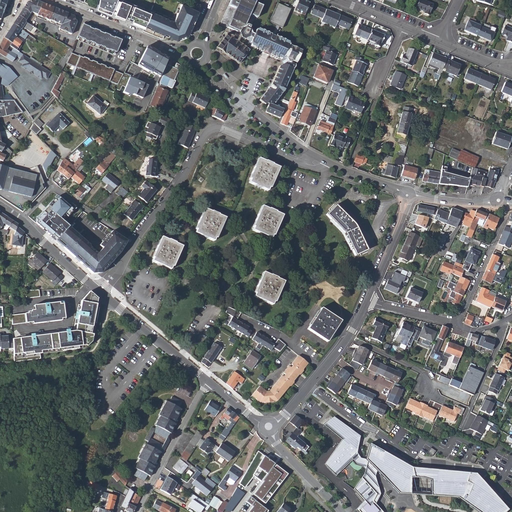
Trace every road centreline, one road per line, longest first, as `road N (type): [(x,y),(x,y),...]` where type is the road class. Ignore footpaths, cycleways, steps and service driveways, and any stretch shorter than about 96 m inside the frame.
road 1 (residential): [(135,241),(214,127),(312,165),(322,160)]
road 2 (residential): [(511,497),(479,469),(419,460),(308,388)]
road 3 (tertiary): [(322,160),(201,63)]
road 4 (residential): [(137,511),(209,380)]
road 5 (tertiary): [(185,51),(53,0)]
road 6 (tertiary): [(100,292),(209,380)]
road 7 (residential): [(510,203),(458,325)]
road 8 (tertiary): [(0,205),(100,292)]
